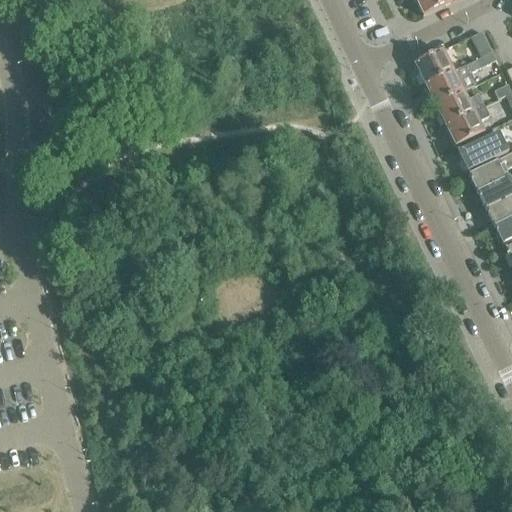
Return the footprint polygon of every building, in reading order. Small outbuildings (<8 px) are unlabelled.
[(413,0),(422,18),(453,4),(451,0),(413,0)] [(481,60),(488,57),(491,56),(481,35),(471,40),(481,60)] [(413,67),(424,88),(453,74),(442,53),(413,67)] [(481,60),(464,68),(453,74),(424,88),(434,108),(462,94),(474,88),(468,76),(492,65),(488,57),(481,60)] [(25,93),(58,129),(88,102),(55,66),(25,93)] [(495,94),(498,102),(505,98),(511,95),(507,87),(495,94)] [(434,108),(444,128),(473,114),(483,109),(478,98),(467,103),(462,94),(434,108)] [(444,128),(454,148),(454,149),(483,135),(478,124),(488,119),(483,109),(473,114),(444,128)] [(467,174),(508,154),(498,135),(458,154),(467,174)] [(478,195),(509,180),(506,172),(511,169),(511,156),(469,178),(478,195)] [(478,195),(486,212),(511,199),(511,178),(509,180),(478,195)] [(347,189),(339,191),(342,202),(350,201),(347,189)] [(511,199),(486,212),(494,228),(511,219),(511,199)] [(511,219),(494,228),(497,235),(495,237),(498,245),(502,245),(503,246),(511,241),(511,219)]
